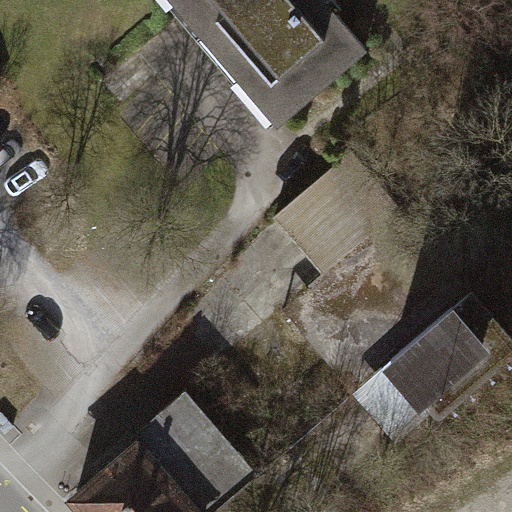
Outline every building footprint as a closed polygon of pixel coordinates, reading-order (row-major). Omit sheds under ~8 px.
[(342,0),(174,0),(286,121),(377,38),(342,0)] [(180,42),(158,61),(221,134),(243,114),(180,42)] [(351,162),(273,225),(324,288),(402,225),(351,162)] [(511,348),(465,298),(353,402),(402,455),(511,352),(511,348)] [(217,511),(250,484),(184,408),(74,504),(81,511),(217,511)]
